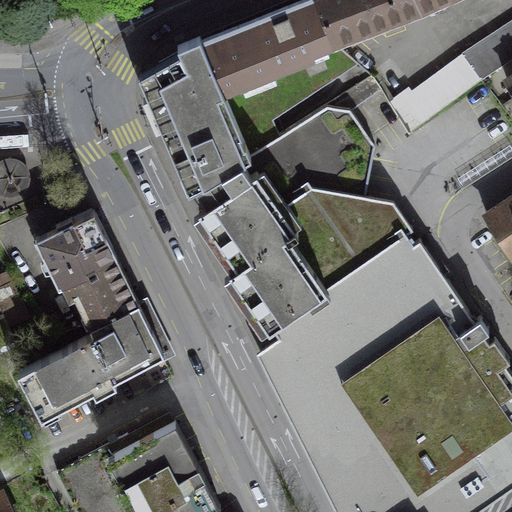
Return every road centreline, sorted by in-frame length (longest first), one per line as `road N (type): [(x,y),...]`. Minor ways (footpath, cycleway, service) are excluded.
road 1 (primary): [(96,91),(110,145),(218,353)]
road 2 (residential): [(0,472),(218,353)]
road 3 (residential): [(511,327),(466,264),(452,227),(456,211),(511,172)]
road 4 (primary): [(218,353),(296,511)]
road 5 (secondary): [(190,0),(124,41),(96,91)]
